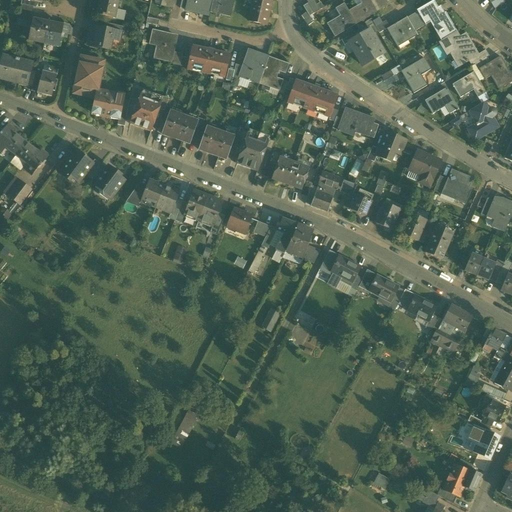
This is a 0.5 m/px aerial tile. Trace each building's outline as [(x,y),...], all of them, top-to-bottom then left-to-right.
[(21,0),(21,6),(22,6),(33,8),(34,8),(35,2),(22,0),(21,0)] [(99,0),(96,16),(113,19),(114,12),(117,12),(117,10),(119,1),(115,0),(99,0)] [(163,0),(162,6),(173,9),(175,0),(163,0)] [(188,0),(181,0),(180,9),(186,10),(188,0)] [(209,17),(210,13),(212,0),(188,0),(186,10),(185,11),(209,17)] [(234,2),(224,0),(212,0),(210,13),(230,17),(234,2)] [(253,0),(248,21),(266,25),(272,1),(268,0),(253,0)] [(319,11),(314,1),(313,0),(308,0),(307,1),(308,3),(314,14),(319,11)] [(370,16),(376,12),(369,0),(359,0),(361,4),(357,7),(348,12),(356,25),(370,16)] [(390,4),(396,0),(369,0),(376,12),(377,12),(391,4),(390,4)] [(504,3),(502,0),(497,0),(491,4),(494,9),(504,3)] [(433,22),(444,40),(456,33),(445,13),(442,15),(437,8),(434,2),(417,11),(419,14),(426,26),(430,24),(433,22)] [(309,17),(314,14),(308,3),(303,6),(309,17)] [(351,28),(356,25),(348,12),(344,4),(336,9),(340,16),(327,24),(334,37),(348,29),(348,28),(350,27),(351,28)] [(32,14),(33,8),(22,6),(21,12),(32,14)] [(126,12),(117,10),(117,12),(114,12),(113,19),(124,21),(126,12)] [(30,23),(32,14),(21,12),(19,18),(19,20),(30,23)] [(301,16),(308,26),(313,23),(306,13),(301,16)] [(408,21),(415,32),(426,26),(419,14),(408,21)] [(159,21),(147,18),(146,24),(158,26),(159,21)] [(387,30),(398,49),(418,37),(415,32),(408,21),(407,18),(387,30)] [(30,23),(19,20),(18,20),(17,26),(31,29),(32,23),(30,23)] [(29,41),(44,44),(49,24),(33,20),(32,23),(31,29),(29,41)] [(375,27),(379,34),(389,28),(389,27),(386,21),(375,27)] [(433,22),(430,24),(441,42),(444,40),(433,22)] [(121,34),(124,34),(125,28),(105,23),(104,30),(121,33),(121,34)] [(63,27),(49,24),(44,44),(59,47),(61,38),(63,27)] [(61,38),(67,39),(68,35),(70,36),(71,28),(70,25),(64,24),(63,27),(61,38)] [(88,46),(110,50),(112,41),(119,43),(121,34),(121,33),(104,30),(92,27),(88,46)] [(353,51),(362,66),(384,54),(370,30),(354,40),(349,43),(354,51),(353,51)] [(170,62),(171,62),(173,52),(177,37),(153,32),(151,43),(158,44),(155,59),(170,62)] [(445,54),(453,50),(450,44),(459,38),(456,33),(444,40),(441,42),(439,43),(445,54)] [(341,41),(344,46),(349,43),(354,40),(351,35),(341,41)] [(466,35),(459,38),(450,44),(453,50),(462,66),(469,62),(478,56),(478,55),(471,44),(470,45),(468,42),(469,41),(466,35)] [(154,57),(157,47),(151,45),(148,55),(154,57)] [(187,70),(225,79),(230,55),(192,47),(187,70)] [(250,81),(259,84),(268,58),(249,51),(243,68),(239,77),(240,78),(250,81)] [(472,67),(474,66),(487,58),(488,57),(485,51),(478,55),(478,56),(469,62),(472,67)] [(170,64),(180,66),(182,57),(183,55),(173,52),(171,62),(170,62),(170,64)] [(180,68),(185,70),(188,58),(182,57),(180,66),(180,68)] [(79,95),(95,99),(96,99),(98,92),(103,63),(96,61),(96,60),(90,58),(90,60),(81,58),(78,74),(77,74),(77,77),(77,79),(75,91),(79,92),(79,95)] [(288,65),(268,58),(259,84),(270,88),(279,91),(282,81),(276,79),(278,72),(285,74),(288,65)] [(490,63),(487,58),(474,66),(478,72),(479,70),(490,63)] [(493,74),(501,89),(511,82),(511,77),(505,66),(504,67),(499,58),(490,63),(479,70),(484,79),(493,74)] [(5,81),(12,83),(18,61),(16,60),(16,62),(3,59),(1,64),(0,69),(0,80),(5,82),(5,81)] [(405,79),(414,94),(427,86),(420,75),(430,70),(424,59),(402,71),(406,78),(405,79)] [(19,61),(18,61),(12,83),(19,85),(18,85),(26,87),(27,85),(30,71),(32,66),(19,63),(19,61)] [(231,87),(237,89),(238,86),(239,81),(240,78),(239,77),(243,68),(236,65),(234,71),(232,82),(231,87)] [(394,76),(401,72),(402,71),(399,66),(391,71),(394,76)] [(474,66),(472,67),(471,68),(474,74),(479,82),(484,79),(479,70),(478,72),(474,66)] [(226,81),(232,82),(234,71),(229,70),(226,81)] [(428,84),(436,80),(431,70),(423,74),(428,84)] [(27,85),(33,87),(36,73),(30,71),(27,85)] [(37,71),(36,73),(33,87),(31,92),(37,93),(42,73),(37,71)] [(381,77),(383,82),(393,76),(394,76),(391,71),(381,77)] [(37,94),(51,97),(57,76),(42,73),(37,93),(37,94)] [(473,91),(478,98),(486,93),(479,82),(474,74),(467,78),(466,77),(453,85),(460,98),(473,91)] [(396,82),(393,76),(383,82),(387,87),(396,82)] [(239,81),(238,86),(247,89),(250,81),(240,78),(239,81)] [(286,90),(291,92),(295,81),(290,79),(288,83),(286,90)] [(278,95),(283,97),(286,90),(288,83),(282,81),(279,91),(278,95)] [(287,103),(330,119),(333,110),(338,96),(295,81),(291,92),(287,103)] [(230,85),(223,83),(222,89),(224,89),(224,91),(229,92),(230,85)] [(130,99),(136,102),(140,90),(133,87),(130,99)] [(279,91),(270,88),(268,94),(277,97),(278,95),(279,91)] [(445,107),(450,114),(458,110),(447,90),(439,95),(438,94),(425,102),(432,115),(440,110),(445,107)] [(124,97),(98,92),(96,99),(95,99),(94,104),(92,111),(96,111),(95,116),(110,120),(111,119),(118,121),(119,121),(121,115),(124,97)] [(490,100),(486,93),(478,98),(481,105),(483,103),(490,100)] [(130,125),(141,129),(151,99),(141,95),(130,125)] [(159,110),(165,111),(166,107),(169,100),(163,98),(162,102),(159,110)] [(161,102),(151,99),(141,129),(151,132),(159,110),(162,102),(161,102)] [(491,110),(489,110),(487,110),(483,103),(481,105),(469,112),(476,124),(476,125),(468,130),(474,141),(497,128),(492,118),(493,117),(494,115),(494,113),(493,111),(491,110)] [(172,109),(166,107),(165,111),(162,119),(168,121),(171,112),(171,113),(172,109)] [(445,107),(440,110),(444,118),(450,114),(445,107)] [(510,112),(502,108),(500,113),(502,114),(501,116),(507,119),(510,112)] [(329,120),(334,122),(336,118),(338,112),(333,110),(330,119),(329,120)] [(355,132),(368,137),(373,124),(374,120),(346,110),(342,120),(338,131),(353,137),(355,132)] [(163,135),(176,140),(184,117),(171,113),(171,112),(168,121),(163,135)] [(117,126),(124,127),(127,116),(121,115),(119,121),(118,121),(117,126)] [(196,122),(184,117),(176,140),(189,145),(194,131),(197,122),(196,122)] [(450,123),(453,128),(463,122),(460,117),(450,123)] [(194,131),(199,133),(203,123),(204,121),(198,118),(196,122),(197,122),(194,131)] [(342,120),(336,118),(334,122),(332,129),(338,131),(342,120)] [(209,125),(203,123),(199,133),(199,135),(204,137),(207,128),(208,128),(209,125)] [(368,137),(374,139),(378,126),(373,124),(368,137)] [(0,150),(3,146),(16,156),(26,144),(13,133),(16,130),(9,125),(0,135),(1,136),(0,137),(0,150)] [(199,151),(212,156),(220,133),(208,128),(207,128),(204,137),(199,151)] [(238,142),(244,144),(248,134),(248,133),(242,131),(240,136),(238,142)] [(233,137),(220,133),(212,156),(225,160),(230,147),(234,138),(233,137)] [(304,142),(322,147),(325,138),(306,133),(304,142)] [(230,147),(236,148),(238,142),(240,136),(234,134),(233,137),(234,138),(230,147)] [(237,165),(247,168),(258,138),(248,134),(244,144),(237,165)] [(376,158),(390,164),(394,155),(396,150),(401,152),(405,142),(386,134),(379,151),(376,158)] [(337,140),(329,137),(327,143),(334,146),(337,140)] [(268,142),(258,138),(247,168),(257,172),(265,151),(268,142)] [(265,151),(270,153),(274,142),(269,140),(268,142),(265,151)] [(39,154),(26,144),(16,156),(27,164),(29,166),(26,171),(32,176),(40,166),(40,167),(49,156),(41,151),(39,154)] [(372,162),(374,163),(376,158),(379,151),(372,148),(369,154),(366,160),(372,162)] [(341,153),(333,150),(331,156),(339,159),(341,153)] [(365,162),(366,160),(369,154),(361,150),(357,159),(365,162)] [(71,178),(78,183),(85,175),(93,164),(92,164),(81,156),(81,157),(75,153),(60,174),(69,181),(71,178)] [(420,184),(430,188),(440,163),(418,153),(416,158),(410,171),(424,177),(420,184)] [(404,168),(410,171),(416,158),(410,155),(404,168)] [(20,172),(27,164),(16,156),(10,164),(20,172)] [(271,180),(286,185),(293,164),(279,159),(271,180)] [(295,165),(308,169),(310,164),(297,160),(295,165)] [(366,160),(365,162),(360,172),(366,175),(372,162),(366,160)] [(90,179),(92,177),(101,165),(95,161),(92,164),(93,164),(85,175),(90,179)] [(262,176),(269,179),(274,165),(267,163),(263,173),(262,176)] [(295,165),(293,164),(286,185),(302,191),(309,170),(308,169),(295,165)] [(107,170),(101,165),(92,177),(98,182),(107,170)] [(104,196),(110,201),(124,181),(118,177),(119,175),(108,167),(107,170),(98,182),(95,186),(103,192),(104,196)] [(378,180),(385,183),(389,174),(381,171),(377,179),(378,180)] [(424,177),(410,171),(407,178),(420,184),(424,177)] [(455,201),(465,205),(471,190),(468,189),(469,185),(464,183),(466,178),(452,172),(448,181),(443,191),(456,197),(455,201)] [(323,173),(319,184),(336,190),(339,179),(323,173)] [(389,176),(387,181),(394,184),(396,179),(389,176)] [(441,195),(442,195),(443,191),(448,181),(440,177),(434,192),(441,195)] [(5,193),(9,197),(20,183),(16,179),(5,193)] [(142,200),(157,206),(165,187),(149,180),(145,190),(141,200),(142,200)] [(377,186),(383,188),(386,183),(385,183),(378,180),(376,185),(377,186)] [(339,192),(349,195),(354,185),(343,181),(339,192)] [(302,196),(307,198),(310,190),(311,187),(312,184),(306,182),(302,196)] [(31,191),(20,183),(9,197),(20,205),(31,191)] [(327,213),(336,190),(319,184),(317,189),(316,193),(311,207),(327,213)] [(375,192),(381,194),(383,188),(377,186),(375,192)] [(129,199),(141,204),(142,200),(141,200),(145,190),(138,187),(129,199)] [(180,193),(165,187),(157,206),(156,207),(171,213),(172,213),(177,200),(180,193)] [(316,193),(310,190),(307,198),(305,205),(311,207),(316,193)] [(370,202),(373,195),(359,190),(357,196),(370,202)] [(185,216),(199,221),(208,197),(194,191),(189,204),(184,215),(185,216)] [(442,195),(455,201),(456,197),(443,191),(442,195)] [(370,205),(375,207),(381,194),(375,192),(373,195),(370,202),(371,202),(370,205)] [(442,195),(441,195),(439,199),(453,205),(455,201),(442,195)] [(349,211),(365,217),(370,205),(371,202),(370,202),(357,196),(355,196),(349,211)] [(208,197),(199,221),(207,224),(213,227),(214,227),(219,215),(224,203),(208,197)] [(493,229),(504,233),(510,220),(511,214),(511,203),(507,201),(506,203),(494,198),(492,202),(487,215),(497,219),(493,229)] [(141,204),(129,199),(126,203),(139,209),(141,204)] [(392,207),(393,207),(395,203),(386,199),(384,204),(386,204),(392,207)] [(480,215),(486,218),(487,215),(492,202),(487,199),(480,215)] [(170,215),(176,217),(182,202),(177,200),(172,213),(171,213),(170,215)] [(189,204),(182,202),(176,217),(175,222),(182,224),(185,216),(184,215),(189,204)] [(375,225),(390,231),(390,230),(399,211),(399,210),(393,207),(392,207),(391,209),(385,207),(386,204),(384,204),(375,225)] [(227,228),(245,235),(252,217),(234,209),(227,228)] [(390,230),(396,233),(404,213),(399,211),(390,230)] [(419,211),(416,218),(411,215),(402,237),(417,243),(417,242),(425,223),(426,222),(425,222),(428,215),(419,211)] [(210,234),(217,237),(225,217),(219,215),(214,227),(213,227),(212,229),(210,234)] [(277,231),(285,234),(293,237),(298,226),(298,225),(279,219),(276,229),(275,230),(277,231)] [(204,232),(207,224),(199,221),(196,228),(204,232)] [(254,233),(265,238),(266,238),(271,227),(258,222),(254,233)] [(423,244),(426,237),(431,225),(425,223),(417,242),(423,244)] [(207,224),(204,232),(208,233),(210,229),(212,229),(213,227),(207,224)] [(431,224),(431,225),(426,237),(431,239),(436,227),(431,224)] [(293,237),(285,253),(302,259),(303,259),(307,248),(308,247),(314,232),(298,226),(293,237)] [(276,229),(271,227),(266,238),(265,238),(261,246),(267,249),(268,248),(268,249),(269,245),(270,245),(277,231),(275,230),(276,229)] [(425,254),(441,260),(452,234),(436,227),(431,239),(425,254)] [(270,245),(277,249),(285,234),(277,231),(270,245)] [(285,253),(293,237),(285,234),(277,249),(276,251),(284,255),(285,253)] [(188,250),(178,246),(173,259),(182,263),(188,250)] [(249,272),(254,274),(267,249),(261,246),(249,272)] [(11,251),(5,247),(1,253),(7,257),(11,251)] [(303,259),(314,264),(320,252),(308,247),(307,248),(303,259)] [(212,250),(206,248),(202,257),(208,259),(212,250)] [(272,259),(280,263),(282,259),(284,255),(276,251),(272,259)] [(327,285),(336,289),(341,278),(352,284),(353,284),(357,276),(361,268),(361,267),(360,268),(353,264),(354,264),(329,251),(319,271),(331,277),(327,285)] [(299,265),(302,259),(285,253),(284,255),(282,259),(299,265)] [(464,272),(476,277),(483,261),(471,255),(469,260),(464,270),(464,272)] [(458,267),(464,270),(469,260),(462,257),(458,267)] [(237,265),(244,269),(247,263),(240,260),(237,265)] [(494,265),(483,261),(476,277),(487,282),(488,281),(492,270),(494,265)] [(492,270),(500,273),(503,264),(496,261),(494,265),(492,270)] [(511,264),(505,261),(503,264),(500,273),(506,276),(506,275),(508,275),(511,265),(511,264)] [(488,281),(495,284),(500,273),(492,270),(488,281)] [(367,271),(363,279),(358,287),(370,294),(374,288),(374,286),(373,286),(378,276),(367,271)] [(506,276),(500,273),(495,284),(501,286),(506,276)] [(499,292),(511,297),(511,296),(511,277),(508,275),(506,275),(506,276),(501,286),(499,292)] [(352,284),(350,288),(356,292),(358,287),(363,279),(357,276),(353,284),(352,284)] [(390,304),(395,296),(399,289),(399,288),(398,287),(392,284),(378,276),(373,286),(374,286),(374,288),(370,294),(379,298),(390,304)] [(347,295),(347,294),(350,288),(352,284),(341,278),(336,289),(347,295)] [(353,297),(356,292),(350,288),(347,294),(353,297)] [(404,292),(399,289),(395,296),(401,299),(404,292)] [(401,299),(398,304),(410,311),(412,306),(411,306),(415,296),(405,291),(404,292),(401,299)] [(388,308),(394,312),(398,304),(401,299),(395,296),(390,304),(388,308)] [(428,324),(432,316),(437,308),(436,307),(429,304),(415,296),(411,306),(412,306),(410,311),(408,314),(416,318),(417,318),(428,324)] [(377,302),(388,308),(390,304),(379,298),(377,302)] [(451,307),(438,331),(459,342),(471,318),(451,307)] [(262,328),(270,332),(277,319),(269,315),(262,328)] [(425,328),(432,331),(438,319),(432,316),(428,324),(425,328)] [(425,328),(428,324),(417,318),(416,318),(414,322),(425,328)] [(483,337),(488,340),(494,330),(491,329),(488,327),(483,337)] [(497,352),(498,352),(500,348),(506,336),(494,330),(488,340),(485,345),(486,346),(494,350),(497,352)] [(453,353),(459,342),(438,331),(432,342),(439,346),(446,350),(453,353)] [(506,351),(507,348),(511,339),(506,336),(500,348),(506,351)] [(442,358),(446,350),(439,346),(435,355),(442,358)] [(494,350),(486,346),(483,351),(491,355),(494,350)] [(500,360),(504,353),(506,351),(500,348),(498,352),(497,352),(494,357),(500,360)] [(474,364),(480,354),(475,351),(470,362),(474,364)] [(503,385),(511,389),(511,351),(510,356),(504,353),(500,360),(506,363),(495,383),(494,384),(501,388),(503,385)] [(506,363),(500,360),(490,380),(495,383),(506,363)] [(480,375),(472,370),(467,379),(476,384),(480,375)] [(484,385),(481,392),(489,395),(503,401),(506,395),(484,385)] [(443,393),(435,389),(433,394),(440,398),(443,393)] [(504,402),(503,401),(489,395),(487,400),(502,406),(504,402)] [(493,422),(498,424),(505,408),(502,406),(487,400),(485,399),(481,407),(487,410),(483,417),(484,418),(493,422)] [(188,411),(179,429),(189,434),(198,417),(188,411)] [(488,434),(491,428),(482,423),(470,417),(470,416),(467,424),(488,434)] [(484,418),(482,423),(491,428),(493,422),(484,418)] [(473,453),(489,460),(499,438),(488,434),(467,424),(466,425),(473,428),(470,434),(468,441),(477,445),(473,453)] [(180,450),(189,434),(179,429),(171,444),(180,450)] [(235,440),(239,442),(243,434),(239,432),(235,440)] [(414,440),(406,436),(402,444),(410,448),(414,440)] [(477,445),(468,441),(464,449),(473,453),(477,445)] [(457,467),(468,471),(468,470),(469,470),(471,466),(460,460),(457,467)] [(468,470),(468,471),(457,467),(455,466),(451,476),(449,476),(446,481),(448,482),(444,491),(444,492),(456,497),(459,498),(463,488),(475,493),(482,476),(469,470),(468,470)] [(373,484),(385,490),(390,480),(379,474),(373,484)] [(506,498),(511,500),(511,479),(508,478),(501,492),(507,495),(506,498)] [(440,489),(437,496),(438,497),(453,505),(456,497),(444,492),(444,491),(440,489)] [(418,501),(422,503),(425,498),(427,494),(424,492),(418,501)] [(435,503),(438,497),(437,496),(429,492),(427,494),(425,498),(435,503)] [(435,503),(425,498),(422,503),(422,504),(428,507),(434,511),(437,506),(434,505),(435,503)]
